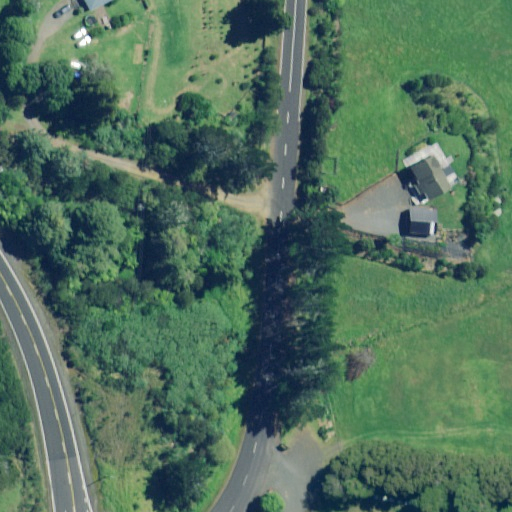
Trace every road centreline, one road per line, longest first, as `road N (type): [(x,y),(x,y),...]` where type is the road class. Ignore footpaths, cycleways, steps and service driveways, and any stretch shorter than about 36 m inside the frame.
road 1 (tertiary): [(230,511),(256,433),(295,0)]
road 2 (primary): [(0,277),(59,417),(73,511)]
